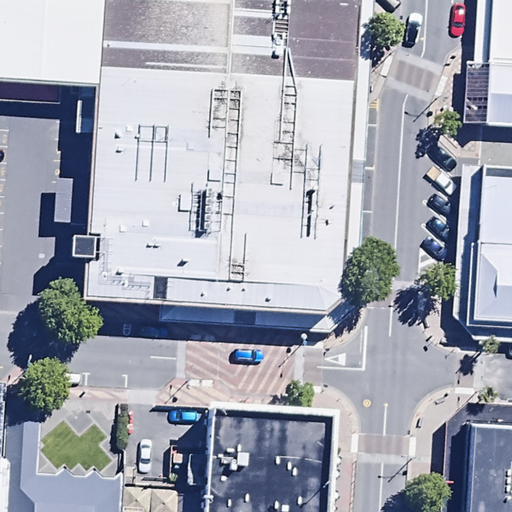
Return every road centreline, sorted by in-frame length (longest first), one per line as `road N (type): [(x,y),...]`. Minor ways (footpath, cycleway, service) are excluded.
road 1 (residential): [(391,369),(0,345)]
road 2 (unclassified): [(426,0),(423,48),(402,108),(391,369)]
road 3 (unclassified): [(391,369),(382,511)]
road 4 (residential): [(391,369),(511,379)]
